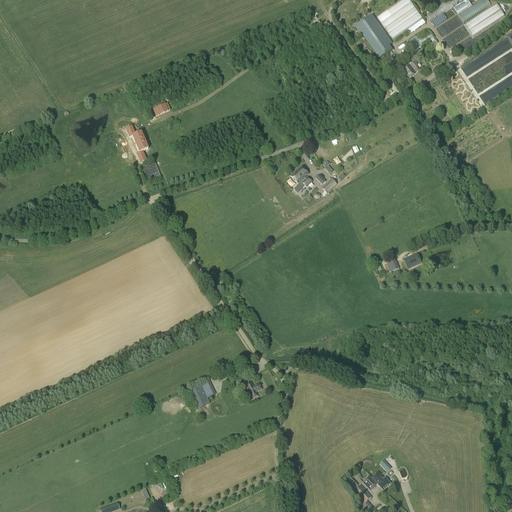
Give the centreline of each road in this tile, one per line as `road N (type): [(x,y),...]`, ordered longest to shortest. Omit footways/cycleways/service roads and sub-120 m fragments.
road 1 (unclassified): [(511,14),(500,30),(378,108),(149,196)]
road 2 (unclassified): [(149,196),(260,359)]
road 3 (unclassified): [(283,511),(276,466),(283,386),(260,359)]
road 4 (unclassified): [(149,196),(59,238),(0,234)]
